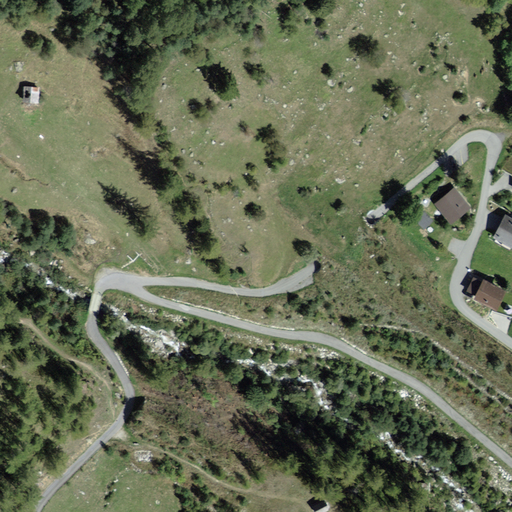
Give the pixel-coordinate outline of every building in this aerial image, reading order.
[(39,87),(24,87),(24,103),(40,102),(39,87)] [(438,201),(452,219),(467,207),(453,189),(438,201)] [(425,227),(431,221),(420,211),(415,217),(425,227)] [(511,243),(511,239),(511,221),(503,217),(494,235),(511,243)] [(479,280),(471,296),(492,307),(500,292),(479,280)] [(326,500),(313,506),(315,511),(324,511),(330,510),(326,500)]
